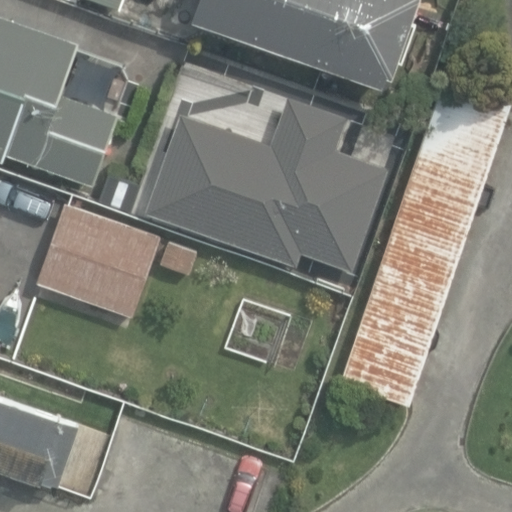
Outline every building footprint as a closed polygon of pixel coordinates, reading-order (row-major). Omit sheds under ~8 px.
[(192,0),(189,10),(388,80),(416,0),(192,0)] [(0,142),(87,173),(111,104),(54,84),(71,34),(0,9),(0,142)] [(345,379),(412,402),(511,106),(511,101),(446,80),(345,379)] [(185,110),(148,210),(301,265),(306,251),(357,269),(394,165),(341,146),(352,115),(291,93),(275,142),(185,110)] [(102,198),(134,209),(143,182),(112,171),(102,198)] [(41,279),(135,313),(163,235),(69,201),(41,279)] [(165,260),(192,269),(199,249),(173,240),(165,260)] [(0,461),(61,483),(81,424),(0,395),(0,461)]
